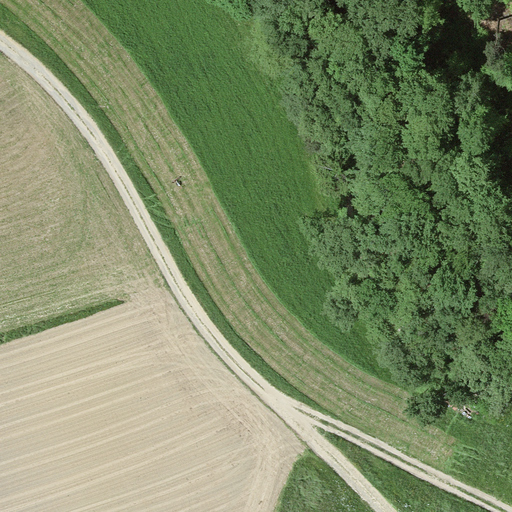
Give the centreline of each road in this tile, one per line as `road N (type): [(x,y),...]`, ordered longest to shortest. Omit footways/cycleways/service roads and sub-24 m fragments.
road 1 (track): [(291,415),(216,346),(63,91),(0,37)]
road 2 (track): [(507,511),(324,420),(291,415)]
road 3 (track): [(291,415),(385,511)]
